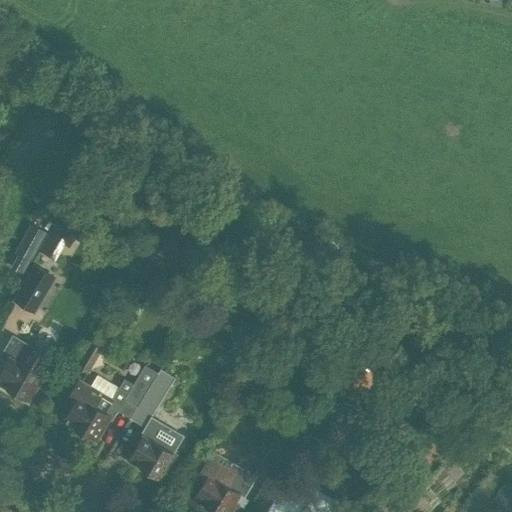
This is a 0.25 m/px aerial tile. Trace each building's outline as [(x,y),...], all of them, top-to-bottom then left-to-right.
[(59,79),(51,95),(66,102),(73,86),(59,79)] [(99,138),(108,122),(94,114),(85,129),(99,138)] [(92,171),(84,188),(95,194),(103,176),(92,171)] [(244,234),(251,223),(230,210),(223,220),(244,234)] [(31,226),(16,253),(31,261),(45,234),(31,226)] [(17,300),(34,310),(55,276),(37,266),(17,300)] [(195,320),(189,328),(197,334),(203,325),(195,320)] [(478,347),(485,333),(470,325),(462,339),(478,347)] [(28,400),(43,375),(41,374),(50,359),(31,348),(32,346),(14,335),(2,356),(9,360),(9,361),(0,375),(0,380),(10,387),(9,389),(28,400)] [(102,349),(92,343),(79,364),(89,370),(102,349)] [(354,386),(369,367),(356,357),(342,376),(354,386)] [(127,399),(139,407),(160,372),(147,364),(135,384),(126,379),(121,387),(99,374),(92,386),(81,379),(70,397),(77,401),(65,421),(96,440),(110,416),(114,418),(122,404),(123,405),(127,399)] [(139,407),(133,418),(147,426),(152,416),(175,377),(162,369),(160,372),(139,407)] [(185,435),(152,416),(147,426),(143,431),(145,432),(141,439),(142,440),(131,458),(143,465),(142,467),(161,478),(175,454),(174,453),(185,435)] [(480,449),(489,433),(481,428),(472,444),(480,449)] [(206,479),(207,479),(196,497),(208,504),(207,506),(216,511),(229,511),(235,502),(241,505),(258,476),(268,482),(282,457),(268,449),(254,474),(214,450),(200,473),(207,477),(206,479)] [(417,495),(429,484),(424,478),(412,489),(417,495)] [(321,511),(294,493),(281,511),(321,511)] [(0,511),(14,511),(0,503),(0,511)]
